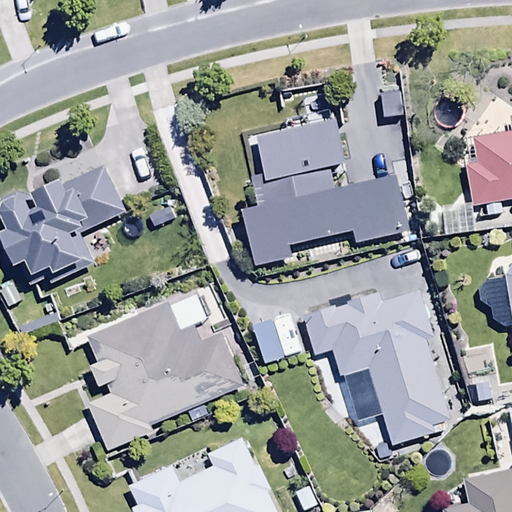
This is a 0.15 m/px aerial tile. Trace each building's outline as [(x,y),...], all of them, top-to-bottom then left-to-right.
[(339,127),(261,145),(270,185),(254,189),(260,215),(244,218),(257,274),(298,265),(296,254),(359,240),(361,251),(413,239),(400,180),(340,194),(336,176),(349,173),(339,127)] [(508,219),(506,208),(511,206),(511,141),(474,149),(478,169),(465,171),(473,213),(487,210),(490,222),(508,219)] [(75,242),(126,217),(108,175),(37,206),(42,216),(36,219),(32,209),(21,207),(10,213),(7,223),(15,239),(5,244),(22,279),(33,274),(40,286),(59,277),(62,283),(89,270),(75,242)] [(504,333),(511,331),(511,272),(506,281),(506,284),(477,290),(479,305),(490,314),(492,326),(504,333)] [(352,383),(360,409),(379,404),(393,453),(437,440),(434,428),(450,424),(428,346),(436,344),(423,298),(383,310),(380,299),(304,320),(316,364),(335,359),(342,385),(352,383)] [(158,437),(155,431),(242,392),(220,344),(205,350),(197,331),(183,337),(171,311),(91,346),(101,368),(92,372),(102,395),(108,393),(111,401),(88,411),(110,459),(158,437)] [(276,511),(269,497),(272,495),(260,470),(256,472),(243,446),(211,462),(217,474),(181,491),(172,473),(130,495),(138,511),(276,511)] [(511,511),(511,476),(466,486),(471,510),(461,511),(511,511)]
